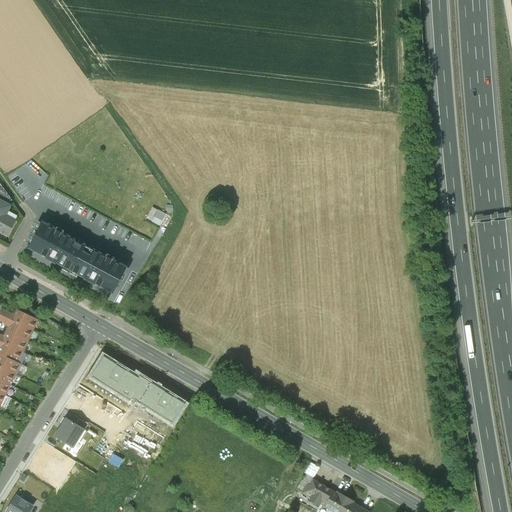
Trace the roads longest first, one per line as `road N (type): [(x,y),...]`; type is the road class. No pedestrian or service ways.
road 1 (motorway): [(439,0),(470,338),(502,511)]
road 2 (motorway): [(511,428),(471,0)]
road 3 (secondary): [(100,324),(425,511)]
road 4 (residential): [(100,324),(0,478)]
